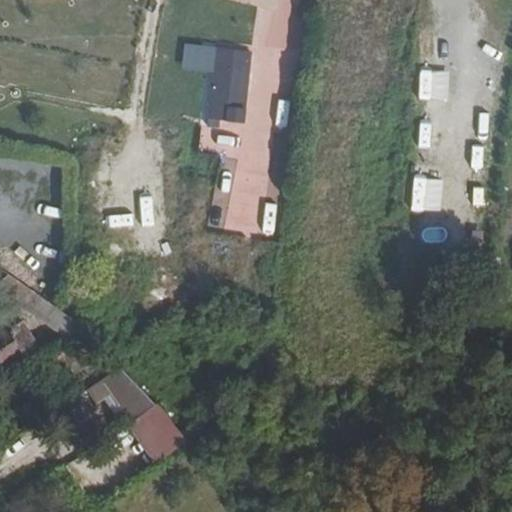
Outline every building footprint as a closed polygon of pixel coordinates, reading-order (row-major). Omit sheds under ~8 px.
[(12,32),(16,0),(14,0),(4,0),(1,30),(12,32)] [(246,122),(248,48),(207,47),(204,145),(223,145),(224,122),(246,122)] [(29,175),(24,203),(52,208),(57,180),(29,175)] [(39,295),(12,276),(0,284),(0,290),(22,306),(39,295)] [(39,295),(22,306),(72,341),(89,329),(39,295)] [(0,363),(33,345),(21,323),(0,334),(0,363)] [(145,393),(120,369),(103,380),(131,416),(145,405),(140,398),(145,393)]
